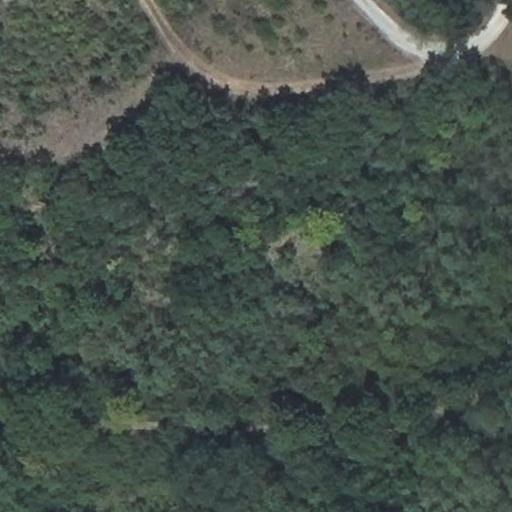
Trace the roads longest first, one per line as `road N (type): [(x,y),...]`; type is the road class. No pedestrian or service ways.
road 1 (track): [(0,421),(359,430),(511,373)]
road 2 (track): [(140,0),(171,45),(223,87),(286,95),(410,74),(448,55)]
road 3 (track): [(350,0),(390,47),(448,55),(493,26),(508,0)]
